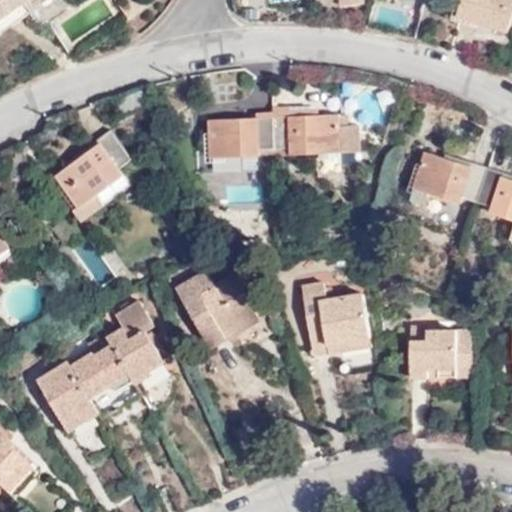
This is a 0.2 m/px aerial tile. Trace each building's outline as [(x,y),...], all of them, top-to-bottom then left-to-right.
[(0,0),(0,17),(24,0),(0,0)] [(511,0),(463,0),(458,16),(508,32),(511,19),(511,0)] [(372,21),(399,27),(402,10),(376,4),(372,21)] [(293,113),(275,114),(276,148),(276,150),(293,148),(293,153),(341,151),(361,150),(360,125),(340,126),(339,115),(293,117),(293,113)] [(212,157),(260,155),(260,150),(276,150),(276,148),(275,114),(258,115),(259,119),(211,120),(212,157)] [(77,207),(97,192),(120,176),(117,172),(133,160),(111,132),(95,143),(97,146),(55,178),(77,207)] [(477,202),(488,167),(476,163),(474,168),(428,153),(416,188),(462,204),(465,198),(477,202)] [(503,173),(488,167),(477,202),(491,207),(490,212),(511,220),(511,235),(510,241),(511,241),(511,179),(502,176),(503,173)] [(106,204),(97,192),(77,207),(73,211),(82,222),(106,204)] [(208,350),(223,341),(219,333),(252,314),(241,294),(247,291),(235,272),(212,286),(203,272),(175,291),(208,350)] [(308,355),(327,352),(325,340),(334,339),(339,343),(368,339),(361,293),(324,299),(321,281),(299,286),(308,355)] [(141,329),(142,331),(151,326),(136,302),(112,316),(119,327),(127,339),(141,329)] [(219,333),(223,341),(257,321),(252,314),(219,333)] [(160,362),(142,331),(141,329),(127,339),(119,327),(105,336),(110,344),(93,354),(90,351),(69,365),(66,361),(36,380),(67,433),(98,414),(87,396),(109,383),(113,390),(160,362)] [(409,380),(429,379),(428,372),(470,369),(470,332),(426,334),(426,329),(408,330),(409,380)] [(325,340),(327,352),(369,345),(368,339),(339,343),(334,339),(325,340)] [(428,372),(429,379),(470,378),(470,369),(428,372)] [(0,488),(1,490),(25,464),(2,442),(5,439),(0,434),(0,488)] [(244,485),(232,457),(216,463),(228,491),(244,485)] [(33,471),(25,464),(1,490),(9,497),(33,471)] [(182,511),(220,495),(208,468),(166,486),(176,511),(182,511)] [(165,511),(157,491),(115,508),(116,511),(165,511)]
